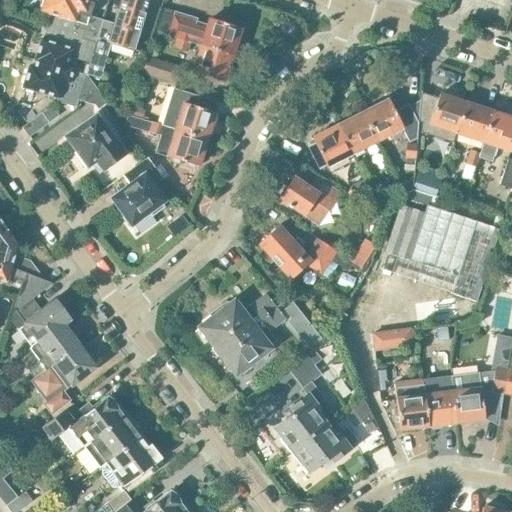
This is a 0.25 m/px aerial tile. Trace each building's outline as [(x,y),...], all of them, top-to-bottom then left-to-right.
[(56,17),(52,30),(95,42),(102,22),(88,18),(93,0),(43,0),(39,12),(56,17)] [(95,42),(86,75),(98,78),(109,43),(134,51),(139,35),(149,0),(147,0),(121,0),(114,24),(102,20),(102,22),(95,42)] [(167,35),(176,38),(191,42),(201,46),(202,45),(232,54),(240,28),(210,19),(206,30),(196,26),(197,23),(174,15),(174,17),(161,12),(155,30),(168,34),(167,35)] [(46,28),(43,40),(61,45),(60,51),(71,55),(68,67),(72,68),(73,65),(77,66),(79,59),(89,63),(95,42),(52,30),(46,28)] [(191,42),(176,38),(173,47),(188,52),(191,42)] [(43,40),(43,41),(41,40),(36,57),(37,57),(35,65),(34,68),(29,66),(25,80),(26,81),(25,82),(26,88),(57,98),(56,101),(75,107),(77,100),(83,83),(69,78),(72,68),(68,67),(71,55),(60,51),(61,45),(43,40)] [(202,45),(201,46),(193,72),(224,81),(232,54),(202,45)] [(146,56),(140,73),(177,84),(182,68),(146,56)] [(86,75),(83,83),(77,100),(96,105),(99,93),(100,92),(86,75)] [(214,112),(198,107),(200,98),(173,90),(162,126),(165,126),(206,139),(214,112)] [(457,133),(467,104),(440,95),(430,124),(442,128),(439,137),(453,142),(456,133),(457,133)] [(363,114),(376,141),(401,128),(388,101),(363,114)] [(418,120),(420,101),(409,106),(417,121),(418,120)] [(467,104),(457,133),(483,142),(493,112),(467,104)] [(131,106),(128,114),(143,119),(146,111),(131,106)] [(47,109),(41,113),(49,123),(59,116),(54,109),(47,109)] [(511,144),(511,118),(493,112),(483,142),(510,151),(511,144)] [(351,154),(376,141),(363,114),(337,126),(351,154)] [(71,142),(75,148),(78,151),(75,154),(86,168),(92,164),(99,173),(123,155),(115,145),(116,145),(94,115),(79,126),(81,128),(72,134),(71,142)] [(165,126),(162,126),(128,115),(125,124),(162,136),(156,153),(168,157),(198,166),(206,139),(165,126)] [(326,167),(351,154),(337,126),(312,139),(326,167)] [(127,135),(119,141),(128,152),(135,146),(127,135)] [(405,158),(415,158),(416,144),(406,143),(405,158)] [(472,173),(474,167),(476,167),(481,154),(470,150),(465,163),(467,164),(464,171),(472,173)] [(163,179),(155,169),(154,168),(158,166),(150,156),(147,158),(122,176),(130,187),(114,199),(131,223),(147,211),(151,216),(164,207),(159,201),(161,200),(151,187),(163,179)] [(499,183),(511,187),(511,159),(507,158),(499,183)] [(367,159),(356,164),(363,178),(373,173),(367,159)] [(444,175),(420,167),(414,187),(437,195),(444,175)] [(327,212),(339,194),(315,179),(309,189),(294,178),(279,200),(304,217),(319,226),(327,212)] [(376,199),(353,184),(346,194),(370,209),(376,199)] [(421,203),(427,205),(500,229),(504,219),(425,193),(421,203)] [(500,229),(427,205),(424,213),(400,204),(379,268),(452,292),(451,296),(476,304),(500,229)] [(185,215),(169,226),(176,236),(192,226),(185,215)] [(0,263),(11,267),(34,276),(43,280),(29,260),(14,254),(17,246),(6,232),(7,231),(0,222),(0,263)] [(353,263),(336,252),(318,240),(306,257),(299,250),(304,246),(295,240),(292,242),(279,228),(259,246),(271,259),(275,256),(282,264),(278,267),(290,280),(307,264),(321,274),(331,260),(347,271),(353,263)] [(362,268),(377,246),(366,238),(351,261),(362,268)] [(0,279),(6,282),(11,267),(0,263),(0,279)] [(15,308),(18,309),(32,299),(42,291),(30,288),(12,283),(9,293),(18,297),(15,308)] [(32,299),(18,309),(16,311),(25,324),(18,330),(24,339),(30,347),(38,341),(60,324),(65,321),(66,320),(54,303),(42,312),(32,299)] [(215,354),(266,314),(256,301),(240,313),(232,303),(226,302),(223,305),(222,311),(222,312),(216,317),(209,316),(202,321),(201,327),(214,344),(213,345),(212,350),(215,354)] [(296,303),(288,309),(295,318),(307,334),(303,336),(313,349),(325,339),(296,303)] [(275,306),(266,314),(215,354),(217,357),(223,359),(225,358),(237,374),(243,374),(250,368),(251,362),(250,361),(257,356),(258,357),(263,358),(268,354),(269,349),(268,347),(276,340),(269,331),(285,319),(275,306)] [(29,371),(33,377),(76,346),(68,335),(68,326),(65,321),(60,324),(38,341),(30,347),(29,348),(39,363),(29,371)] [(435,328),(437,344),(450,343),(448,327),(435,328)] [(409,329),(372,334),(375,350),(411,345),(409,329)] [(33,377),(34,378),(30,380),(46,402),(50,400),(63,390),(71,384),(93,368),(76,346),(33,377)] [(312,348),(287,368),(303,389),(310,384),(321,375),(313,364),(321,359),(312,348)] [(501,393),(505,370),(494,368),(494,370),(480,372),(450,376),(456,423),(484,419),(480,388),(490,391),(501,393)] [(511,371),(505,370),(501,393),(511,394),(511,371)] [(424,386),(422,386),(428,427),(456,423),(450,376),(424,379),(424,386)] [(290,453),(324,426),(332,420),(324,409),(327,407),(310,384),(303,389),(308,397),(295,406),(293,403),(282,412),(288,419),(276,428),(283,437),(280,440),(290,453)] [(400,431),(428,427),(422,386),(395,389),(400,431)] [(46,402),(42,405),(50,415),(70,400),(63,390),(50,400),(46,402)] [(92,447),(122,421),(121,420),(123,418),(117,411),(115,406),(109,398),(92,410),(88,404),(87,402),(77,410),(73,404),(42,428),(52,441),(68,429),(76,438),(83,447),(88,443),(92,447)] [(137,440),(122,421),(92,447),(107,467),(140,441),(138,439),(137,440)] [(362,422),(354,428),(363,440),(371,436),(362,422)] [(333,438),(324,426),(290,453),(300,465),(303,463),(310,472),(321,463),(326,470),(336,462),(335,460),(348,450),(337,435),(333,438)] [(149,453),(140,441),(107,467),(123,488),(143,473),(148,472),(152,469),(155,465),(158,462),(154,456),(149,453)] [(0,499),(6,506),(17,497),(2,478),(12,471),(1,458),(0,459),(0,499)] [(25,490),(17,497),(6,506),(10,511),(17,511),(33,499),(25,490)] [(113,511),(130,499),(123,490),(94,511),(113,511)] [(183,511),(178,505),(176,501),(170,492),(143,511),(140,511),(130,499),(113,511),(183,511)]
